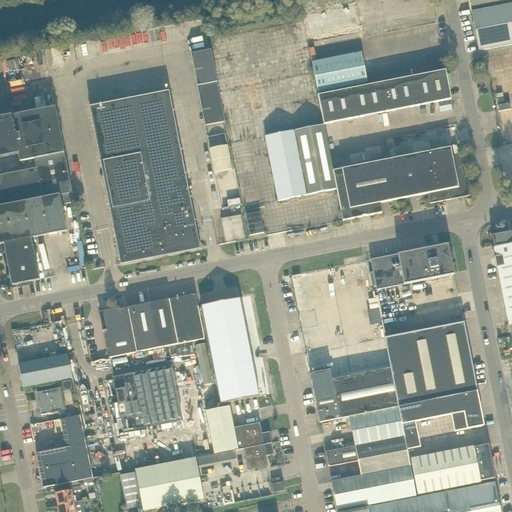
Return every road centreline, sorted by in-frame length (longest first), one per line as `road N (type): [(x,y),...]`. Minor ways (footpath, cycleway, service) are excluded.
road 1 (unclassified): [(0,310),(280,252)]
road 2 (unclassified): [(331,511),(280,252)]
road 3 (unclassified): [(496,210),(449,0)]
road 4 (unclassified): [(511,418),(475,214)]
road 5 (unclassified): [(280,252),(475,214)]
road 6 (unclassified): [(31,511),(0,354)]
